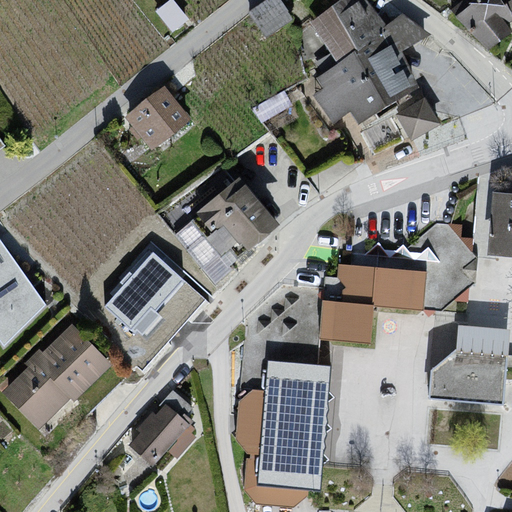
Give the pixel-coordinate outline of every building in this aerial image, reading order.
[(285,0),(262,0),(251,8),(266,30),(294,12),(285,0)] [(360,0),(340,0),(313,23),(343,59),(302,93),(344,144),(425,77),(360,0)] [(138,109),(167,145),(202,117),(173,81),(138,109)] [(423,100),(396,117),(411,142),(439,125),(423,100)] [(245,162),(202,198),(245,249),(289,213),(245,162)] [(511,192),(486,191),(481,254),(511,256),(511,192)] [(327,280),(323,342),(366,345),(368,310),(399,312),(442,315),(468,292),(476,285),(465,272),(479,260),(447,224),(436,223),(403,253),(379,251),(377,270),(360,269),(339,267),(338,281),(327,280)] [(0,322),(13,338),(65,293),(4,224),(0,228),(0,322)] [(155,248),(108,299),(138,327),(186,276),(155,248)] [(74,315),(6,385),(50,428),(118,358),(74,315)] [(509,336),(426,331),(422,400),(505,405),(509,336)] [(247,458),(244,494),(256,508),(294,511),(308,501),(309,497),(321,498),(333,367),(267,361),(264,394),(252,393),(238,404),(235,444),(247,458)] [(171,398),(138,441),(169,465),(202,421),(171,398)]
